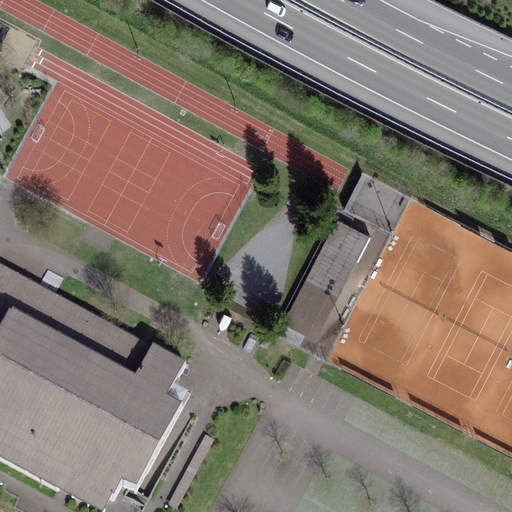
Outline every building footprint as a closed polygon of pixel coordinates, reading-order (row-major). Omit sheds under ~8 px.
[(355,266),(370,236),(337,219),(306,279),(307,279),(323,288),(339,258),(355,266)] [(306,335),(316,340),(355,266),(339,258),(323,288),(307,279),(294,305),(316,316),(306,335)] [(0,296),(11,275),(0,269),(0,296)] [(0,459),(59,492),(67,477),(112,501),(114,502),(122,487),(129,491),(137,495),(191,395),(190,394),(175,386),(183,372),(186,367),(12,273),(11,275),(0,296),(0,459)] [(294,305),(293,304),(283,323),(306,335),(316,316),(294,305)] [(175,386),(190,394),(198,380),(183,372),(175,386)] [(169,506),(177,510),(214,441),(206,437),(169,506)] [(96,511),(106,511),(112,501),(67,477),(59,492),(96,511)]
